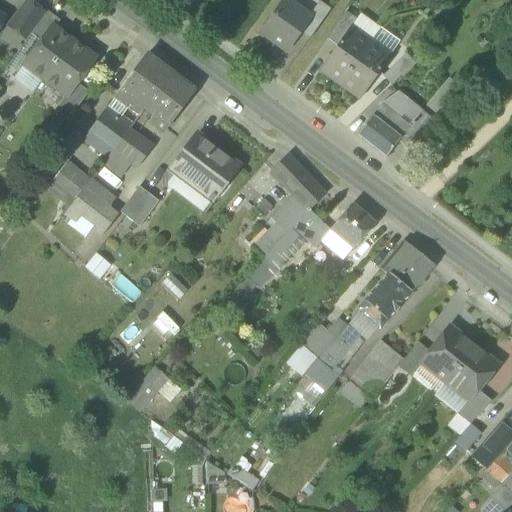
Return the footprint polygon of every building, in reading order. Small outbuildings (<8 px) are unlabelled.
[(260,35),(284,52),(298,33),(309,18),(308,17),(284,1),(260,35)] [(8,27),(25,40),(43,15),(26,3),(8,27)] [(298,33),(309,41),(329,12),(318,3),(308,17),(309,18),(298,33)] [(35,39),(40,43),(52,27),(55,29),(59,23),(47,13),(30,36),(35,39)] [(326,40),(336,47),(349,29),(350,29),(356,21),(345,14),(326,40)] [(350,29),(370,43),(380,30),(360,16),(356,21),(350,29)] [(42,82),(42,81),(71,42),(71,41),(55,29),(52,27),(40,43),(22,67),(42,82)] [(319,71),(339,86),(370,43),(350,29),(349,29),(336,47),(319,71)] [(400,44),(380,30),(370,43),(390,58),(400,44)] [(95,60),(71,42),(42,81),(65,97),(66,98),(76,85),(95,60)] [(390,58),(370,43),(339,86),(360,100),(390,58)] [(133,103),(143,110),(170,74),(147,56),(113,101),(127,111),(133,103)] [(382,78),(390,87),(413,65),(405,56),(382,78)] [(194,92),(170,74),(143,110),(153,117),(148,124),(162,134),(194,92)] [(448,79),(424,107),(438,118),(461,90),(448,79)] [(57,108),(70,117),(88,94),(76,85),(66,98),(65,97),(57,108)] [(397,93),(379,108),(407,130),(421,112),(397,93)] [(358,136),(385,158),(397,142),(407,130),(379,108),(358,136)] [(397,142),(411,153),(439,126),(421,112),(407,130),(397,142)] [(127,131),(124,128),(104,113),(87,135),(112,152),(127,131)] [(132,135),(127,131),(112,152),(127,163),(136,169),(151,149),(132,135)] [(195,136),(170,170),(212,202),(238,168),(195,136)] [(118,176),(127,163),(112,152),(102,165),(118,176)] [(308,211),(323,196),(287,158),(270,174),(292,197),(306,212),(308,211)] [(74,201),(75,199),(86,185),(89,182),(67,165),(52,184),(67,196),(74,201)] [(212,202),(170,170),(168,169),(161,178),(162,189),(173,192),(202,215),(212,202)] [(110,199),(89,182),(86,185),(102,198),(95,208),(88,202),(85,206),(75,199),(74,201),(68,208),(63,215),(75,225),(80,218),(89,226),(103,208),(110,199)] [(102,198),(86,185),(75,199),(85,206),(88,202),(95,208),(102,198)] [(120,215),(139,229),(157,203),(138,190),(120,215)] [(68,208),(74,201),(67,196),(61,203),(68,208)] [(292,197),(270,220),(275,225),(272,229),(266,234),(276,244),(292,229),(309,212),(308,211),(306,212),(292,197)] [(253,210),(261,219),(271,209),(263,200),(253,210)] [(352,205),(329,231),(319,244),(341,262),(352,250),(352,251),(374,225),(352,205)] [(88,227),(101,237),(116,218),(103,208),(89,226),(88,227)] [(320,223),(309,212),(292,229),(303,239),(320,223)] [(266,223),(272,229),(275,225),(270,220),(266,223)] [(319,244),(329,231),(320,223),(303,239),(305,241),(314,249),(319,244)] [(230,302),(235,307),(255,288),(257,290),(282,266),(281,264),(305,241),(303,239),(292,229),(276,244),(261,259),(244,276),(248,279),(230,297),(232,299),(230,302)] [(251,249),(261,259),(276,244),(266,234),(251,249)] [(387,276),(396,284),(419,256),(403,243),(379,270),(387,276)] [(95,255),(84,268),(99,281),(110,267),(95,255)] [(433,267),(419,256),(396,284),(410,295),(433,267)] [(170,275),(161,285),(179,301),(188,291),(170,275)] [(390,317),(410,295),(396,284),(387,276),(357,310),(359,313),(373,324),(380,316),(386,322),(390,317)] [(224,301),(214,310),(223,320),(233,311),(224,301)] [(359,313),(346,328),(359,337),(364,341),(365,343),(378,328),(373,324),(359,313)] [(223,323),(211,316),(203,328),(215,335),(223,323)] [(378,328),(379,330),(386,322),(380,316),(373,324),(378,328)] [(338,337),(346,328),(337,320),(326,333),(335,340),(338,337)] [(316,361),(317,362),(330,346),(335,340),(326,333),(317,325),(299,347),(300,347),(316,361)] [(335,340),(330,346),(343,357),(359,337),(346,328),(338,337),(335,340)] [(496,367),(473,348),(449,329),(429,354),(421,365),(422,365),(444,383),(467,402),(468,403),(476,392),(496,367)] [(343,357),(332,370),(338,375),(364,341),(359,337),(343,357)] [(347,384),(371,402),(398,368),(403,361),(379,343),(347,384)] [(398,368),(411,379),(412,377),(422,365),(421,365),(429,354),(417,344),(403,361),(398,368)] [(332,370),(343,357),(330,346),(317,362),(317,363),(330,373),(332,370)] [(316,361),(300,347),(285,365),(301,378),(304,375),(316,361)] [(317,362),(316,361),(304,375),(305,377),(326,393),(339,376),(338,375),(332,370),(330,373),(317,363),(317,362)] [(444,383),(422,365),(412,377),(435,395),(444,383)] [(154,367),(142,381),(149,388),(161,374),(154,367)] [(169,381),(161,374),(149,388),(157,394),(168,381),(169,381)] [(314,409),(326,393),(305,377),(292,393),(314,409)] [(142,381),(124,401),(139,414),(157,394),(149,388),(142,381)] [(168,381),(157,394),(168,404),(180,391),(168,381)] [(444,383),(435,395),(433,397),(456,415),(467,402),(444,383)] [(371,402),(347,384),(346,384),(338,395),(362,413),(371,402)] [(456,415),(469,426),(491,403),(476,392),(468,403),(467,402),(456,415)] [(503,450),(504,452),(511,442),(511,411),(504,420),(505,421),(496,431),(500,435),(491,445),(487,442),(470,460),(484,471),(503,450)] [(469,426),(456,415),(446,428),(458,438),(469,426)] [(165,449),(172,438),(150,423),(151,439),(165,449)] [(454,445),(464,454),(481,436),(470,427),(454,445)] [(192,452),(205,461),(210,454),(177,431),(172,438),(182,445),(192,452)] [(496,431),(487,442),(491,445),(500,435),(496,431)] [(182,445),(172,438),(165,449),(175,456),(182,445)] [(503,450),(484,471),(499,485),(511,471),(511,469),(508,466),(511,461),(511,458),(504,452),(503,450)] [(201,467),(205,461),(192,452),(191,465),(191,486),(201,486),(201,467)] [(511,461),(508,466),(511,469),(511,471),(499,485),(502,488),(503,487),(508,492),(511,488),(511,461)] [(224,476),(205,462),(206,486),(225,485),(224,476)] [(258,483),(234,465),(226,475),(251,493),(258,483)] [(494,492),(499,485),(484,471),(478,478),(494,492)] [(502,488),(490,501),(479,511),(503,511),(511,505),(511,495),(508,492),(503,487),(502,488)] [(152,491),(152,511),(161,511),(162,503),(166,503),(166,491),(152,491)]
